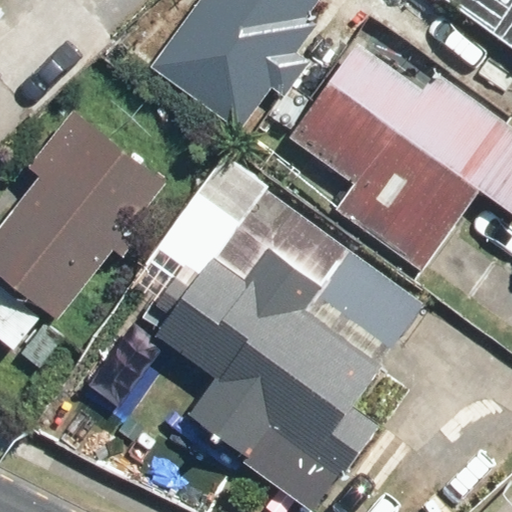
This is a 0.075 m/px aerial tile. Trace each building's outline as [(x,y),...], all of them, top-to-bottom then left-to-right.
[(219,0),(168,65),(248,128),(348,0),(219,0)] [(511,0),(472,0),(511,26),(511,0)] [(373,43),(284,163),(426,267),(486,186),(511,205),(511,118),(450,73),(437,90),(373,43)] [(0,207),(0,254),(69,312),(185,178),(93,99),(0,207)] [(196,430),(322,502),(435,307),(396,285),(401,278),(255,179),(157,322),(230,372),(196,430)]
